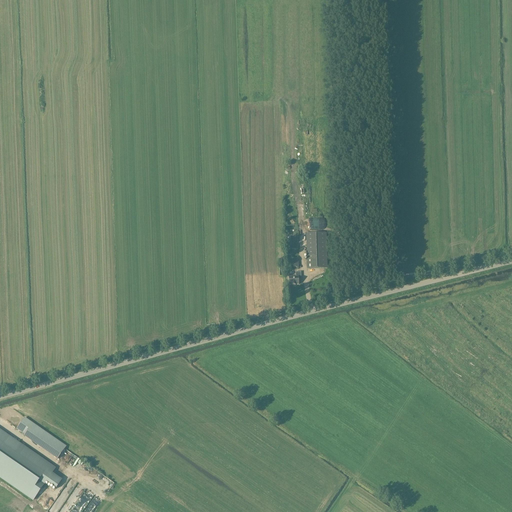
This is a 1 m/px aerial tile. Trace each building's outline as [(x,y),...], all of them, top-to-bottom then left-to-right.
[(307,269),(327,268),(326,233),(306,234),(307,269)] [(288,277),(289,285),(292,285),(292,286),(295,285),(299,285),(299,280),(301,280),(301,272),(295,272),(296,277),(288,277)] [(17,428),(59,457),(66,447),(24,419),(17,428)] [(51,474),(55,469),(0,430),(0,477),(33,500),(46,481),(56,488),(61,481),(51,474)] [(94,498),(85,511),(93,511),(100,502),(94,498)]
